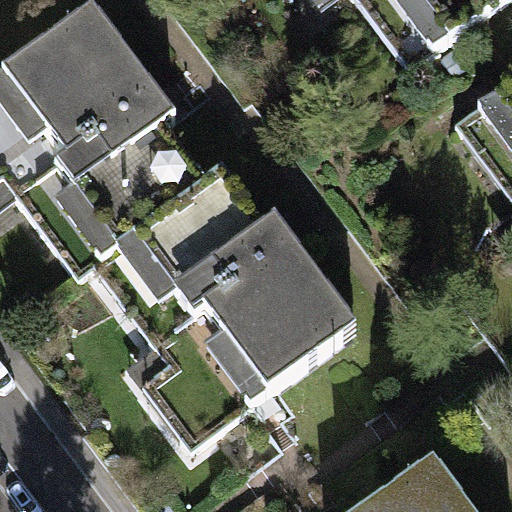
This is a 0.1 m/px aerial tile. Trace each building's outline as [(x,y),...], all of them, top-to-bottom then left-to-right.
[(511,0),(351,0),(411,79),(511,2),(511,0)] [(78,288),(95,275),(94,273),(207,189),(206,187),(166,133),(175,126),(93,16),(0,85),(0,188),(3,186),(78,288)] [(511,262),(511,90),(456,133),(511,208),(511,249),(506,254),(511,262)] [(191,459),(358,336),(276,225),(265,233),(222,176),(206,187),(207,189),(94,273),(95,275),(169,374),(142,394),(191,459)] [(468,511),(433,466),(372,511),(468,511)]
